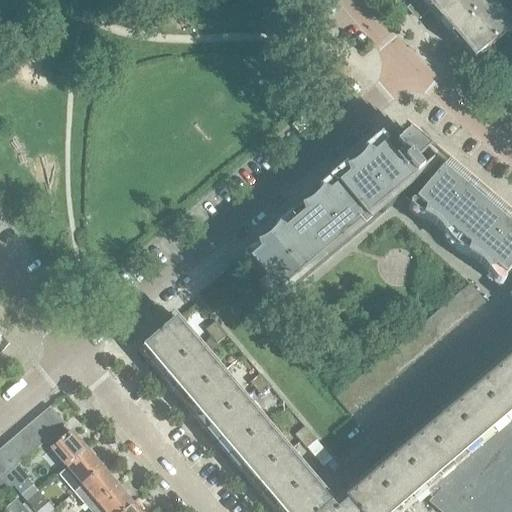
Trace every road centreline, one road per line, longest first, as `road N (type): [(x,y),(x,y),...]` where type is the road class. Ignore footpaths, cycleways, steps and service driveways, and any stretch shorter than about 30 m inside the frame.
road 1 (residential): [(73,358),(410,73)]
road 2 (residential): [(208,511),(73,358)]
road 3 (residential): [(365,433),(511,313)]
road 4 (residential): [(511,154),(410,73)]
